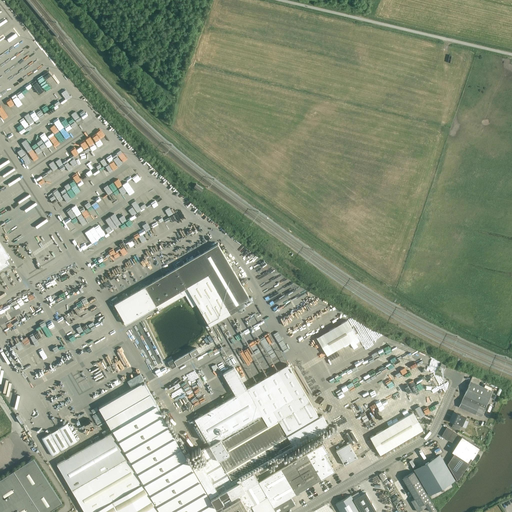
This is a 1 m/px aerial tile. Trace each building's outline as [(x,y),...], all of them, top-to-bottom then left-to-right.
[(62,143),(84,132),(79,123),(83,121),(81,118),(87,115),(86,112),(80,116),(81,117),(66,126),(65,125),(59,128),(61,132),(57,134),(62,143)] [(39,136),(32,140),(37,147),(55,135),(48,125),(42,129),(47,138),(42,141),(39,136)] [(95,161),(100,169),(97,171),(98,172),(103,170),(104,172),(109,169),(111,173),(116,170),(114,166),(120,163),(117,159),(121,157),(119,154),(114,156),(112,152),(95,161)] [(73,159),(68,162),(73,171),(79,168),(73,159)] [(85,186),(100,176),(97,172),(82,182),(85,186)] [(203,180),(200,185),(207,190),(210,185),(203,180)] [(113,185),(122,201),(127,198),(121,187),(126,184),(124,181),(118,184),(117,182),(113,185)] [(196,184),(194,187),(200,192),(203,189),(196,184)] [(159,199),(163,196),(157,190),(153,193),(159,199)] [(124,214),(130,226),(144,218),(142,213),(153,207),(148,197),(143,200),(147,207),(137,213),(134,208),(124,214)] [(91,219),(105,210),(102,204),(103,202),(101,201),(96,204),(93,200),(92,199),(88,202),(92,207),(81,214),(80,213),(77,215),(76,217),(72,220),(77,230),(80,228),(82,224),(83,223),(85,216),(89,218),(91,219)] [(218,244),(145,286),(114,304),(126,324),(157,306),(159,310),(181,297),(181,298),(185,295),(192,307),(197,305),(209,326),(251,302),(218,244)] [(0,270),(9,264),(0,250),(0,270)] [(105,260),(108,265),(117,260),(115,255),(105,260)] [(90,310),(86,302),(80,304),(84,313),(90,310)] [(347,320),(317,338),(327,355),(357,337),(347,320)] [(378,335),(380,330),(371,325),(369,330),(378,335)] [(16,341),(21,350),(27,347),(26,343),(38,337),(36,332),(42,328),(16,341)] [(66,346),(68,349),(73,345),(66,337),(62,340),(64,342),(61,344),(64,347),(66,346)] [(396,340),(360,358),(363,363),(357,365),(359,368),(384,356),(383,355),(400,347),(396,340)] [(196,348),(174,361),(177,365),(199,352),(196,348)] [(172,359),(168,362),(171,369),(176,366),(172,359)] [(394,361),(384,365),(387,373),(397,369),(394,361)] [(250,511),(254,510),(254,511),(281,511),(295,504),(291,497),(334,472),(324,454),(327,453),(322,445),(258,482),(253,473),(258,470),(260,473),(275,464),(273,461),(288,452),(290,455),(296,452),(294,449),(295,449),(296,450),(302,447),(301,445),(303,444),(305,447),(310,444),(309,443),(314,440),(315,441),(332,431),(322,414),(318,416),(288,364),(194,419),(209,445),(201,449),(207,460),(194,467),(192,465),(195,464),(180,437),(177,439),(157,405),(144,383),(142,384),(142,383),(99,407),(113,432),(57,464),(84,511),(250,511)] [(439,384),(441,378),(446,380),(447,376),(436,371),(434,375),(436,375),(434,382),(439,384)] [(357,381),(364,394),(371,390),(364,377),(357,381)] [(439,401),(441,394),(424,389),(426,385),(419,382),(419,384),(403,378),(401,384),(404,385),(404,384),(416,388),(427,391),(425,398),(431,401),(432,398),(439,401)] [(493,391),(478,384),(470,381),(459,407),(481,417),(493,391)] [(466,417),(463,415),(454,411),(449,421),(462,427),(466,417)] [(19,414),(16,416),(21,424),(24,421),(19,414)] [(422,430),(414,415),(372,440),(380,455),(422,430)] [(465,425),(469,427),(474,419),(470,417),(465,425)] [(69,445),(77,440),(67,424),(59,429),(69,445)] [(457,480),(462,473),(469,463),(467,462),(470,457),(472,459),(474,456),(479,448),(477,446),(453,431),(453,430),(447,427),(442,435),(448,439),(447,439),(456,445),(452,451),(455,453),(448,464),(457,480)] [(14,433),(17,438),(23,435),(21,429),(14,433)] [(50,433),(42,438),(52,455),(60,450),(50,433)] [(357,458),(349,443),(336,451),(345,465),(357,458)] [(440,454),(425,463),(414,469),(429,495),(455,480),(440,454)] [(47,511),(62,503),(33,459),(0,479),(0,511),(47,511)] [(413,472),(402,478),(415,499),(411,501),(417,511),(426,506),(429,511),(435,508),(413,472)] [(376,511),(366,492),(353,500),(351,495),(336,504),(340,511),(376,511)]
